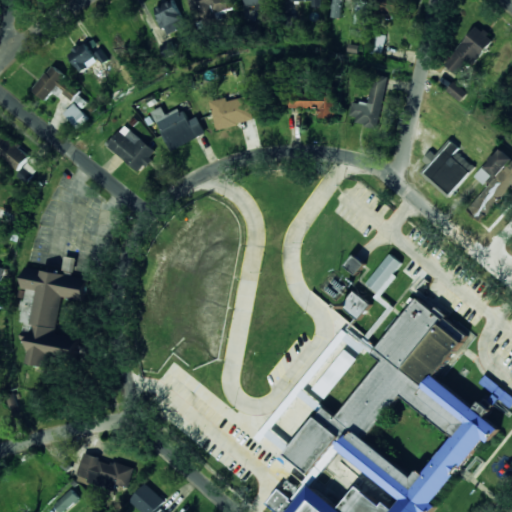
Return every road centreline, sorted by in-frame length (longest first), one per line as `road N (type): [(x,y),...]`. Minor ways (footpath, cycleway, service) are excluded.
road 1 (residential): [(506,0),(15,50),(0,67)]
road 2 (residential): [(236,511),(158,440),(123,356),(120,297),(151,215)]
road 3 (residential): [(151,215),(201,177),(291,152),(350,157),(399,183)]
road 4 (residential): [(151,215),(0,91)]
road 5 (residential): [(399,183),(437,0)]
road 6 (residential): [(0,454),(142,416)]
road 7 (residential): [(399,183),(511,277)]
